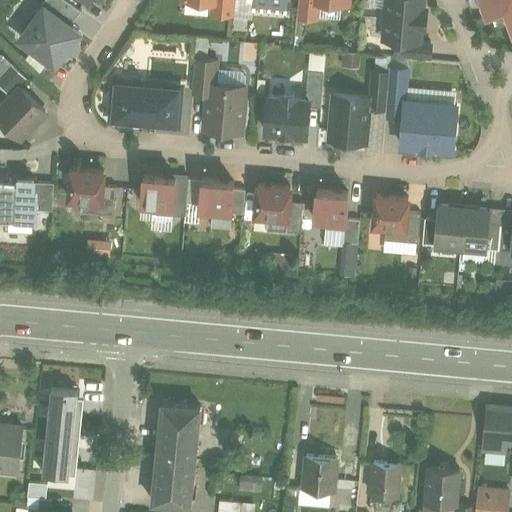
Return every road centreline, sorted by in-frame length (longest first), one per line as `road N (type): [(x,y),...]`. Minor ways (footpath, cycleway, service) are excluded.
road 1 (residential): [(79,133),(100,145),(463,176),(496,160)]
road 2 (secondary): [(511,367),(130,331)]
road 3 (residential): [(130,331),(109,511)]
road 4 (residential): [(131,0),(78,81),(70,111),(79,133)]
road 5 (secondary): [(130,331),(0,319)]
